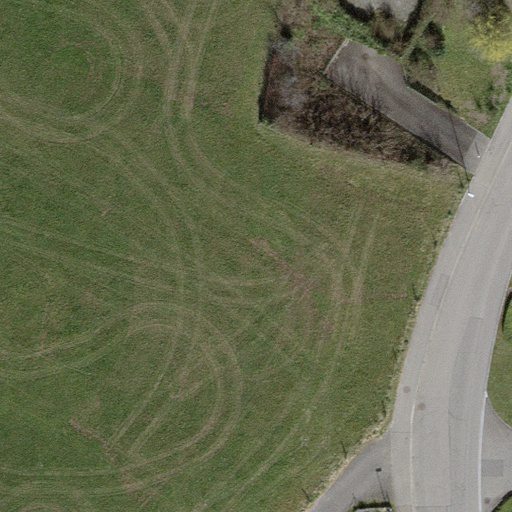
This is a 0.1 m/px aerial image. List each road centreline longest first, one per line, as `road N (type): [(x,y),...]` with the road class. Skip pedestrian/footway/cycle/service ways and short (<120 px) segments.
road 1 (residential): [(448,511),(436,446),(456,299),(511,189)]
road 2 (track): [(436,446),(352,489),(331,511)]
